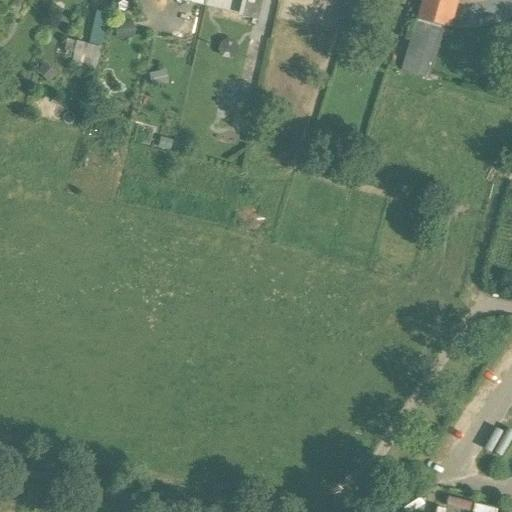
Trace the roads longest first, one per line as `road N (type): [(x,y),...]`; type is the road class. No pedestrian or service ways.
road 1 (track): [(349,511),(467,325),(482,312),(511,310)]
road 2 (track): [(0,466),(165,511)]
